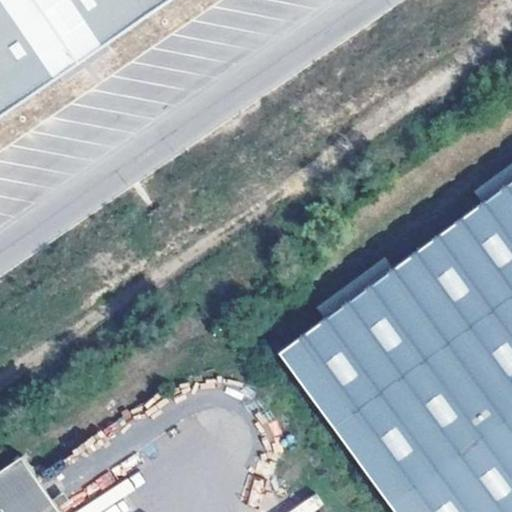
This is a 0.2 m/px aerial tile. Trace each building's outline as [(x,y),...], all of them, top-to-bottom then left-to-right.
[(0,0),(0,117),(170,0),(0,0)] [(511,164),(478,189),(485,198),(511,177),(511,164)] [(511,511),(511,177),(485,198),(389,267),(327,312),(284,343),(406,511),(511,511)] [(320,302),(327,312),(389,267),(381,257),(320,302)] [(63,511),(55,499),(23,454),(0,469),(0,511),(63,511)] [(80,511),(67,491),(55,499),(63,511),(80,511)]
